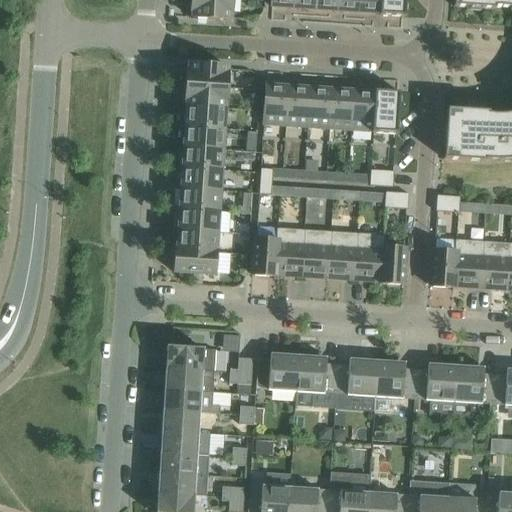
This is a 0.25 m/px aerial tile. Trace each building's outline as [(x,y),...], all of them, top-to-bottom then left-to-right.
[(230,22),(231,0),(190,0),(190,12),(192,12),(192,19),(230,22)] [(290,8),(290,0),(270,0),(270,7),(290,8)] [(312,10),(313,0),(290,0),(290,8),(312,10)] [(335,11),(335,0),(313,0),(312,10),(335,11)] [(357,12),(357,0),(335,0),(335,11),(357,12)] [(380,14),(380,0),(357,0),(357,12),(380,14)] [(379,16),(405,18),(405,0),(380,0),(380,14),(379,16)] [(463,160),(464,151),(478,152),(479,151),(488,153),(499,154),(504,154),(511,152),(511,0),(453,0),(453,7),(469,8),(469,4),(479,5),(479,9),(495,10),(495,8),(501,8),(511,9),(511,4),(511,3),(511,119),(504,121),(504,116),(494,116),(488,115),(488,112),(473,111),(472,115),(462,115),(462,111),(447,110),(444,160),(470,161),(470,160),(463,160)] [(185,86),(227,88),(228,73),(227,73),(227,67),(189,64),(189,71),(186,71),(185,86)] [(226,104),(227,88),(185,86),(184,101),(186,101),(186,107),(224,109),(225,103),(226,104)] [(283,126),(285,88),(265,87),(262,124),(283,126)] [(305,127),(307,89),(285,88),(283,126),(305,127)] [(327,129),(330,91),(307,89),(305,127),(327,129)] [(350,130),(352,92),(330,91),(327,129),(350,130)] [(372,132),(374,94),(352,92),(350,130),(372,132)] [(397,135),(400,93),(374,92),(374,94),(372,132),(372,134),(397,135)] [(223,130),(224,109),(186,107),(184,127),(223,130)] [(222,150),(223,130),(184,127),(183,148),(222,150)] [(220,171),(222,150),(183,148),(182,169),(220,171)] [(260,164),(251,163),(250,172),(259,173),(260,164)] [(219,192),(220,171),(182,169),(180,189),(219,192)] [(259,182),(271,183),(272,170),(260,169),(259,182)] [(304,181),(304,172),(291,171),(291,180),(304,181)] [(370,171),(369,187),(392,188),(393,172),(370,171)] [(304,172),(304,181),(317,182),(317,173),(304,172)] [(348,184),(348,175),(335,174),(335,183),(348,184)] [(348,175),(348,184),(361,185),(361,176),(348,175)] [(270,196),(271,183),(259,182),(259,195),(270,196)] [(306,198),(307,189),(294,188),(293,197),(306,198)] [(218,212),(219,192),(180,189),(179,210),(218,212)] [(307,189),(306,198),(319,199),(320,190),(307,189)] [(359,202),(359,193),(346,192),(346,201),(359,202)] [(359,193),(359,202),(372,202),(372,193),(359,193)] [(408,195),(385,193),(384,209),(407,210),(408,195)] [(436,196),(435,212),(459,214),(460,198),(436,196)] [(484,214),(485,205),(472,204),(471,213),(484,214)] [(497,215),(498,206),(485,205),(484,214),(497,215)] [(216,233),(218,212),(179,210),(178,230),(216,233)] [(301,275),(304,231),(276,229),(276,240),(273,277),(276,277),(276,275),(291,276),(291,274),(301,275)] [(215,252),(216,233),(178,230),(177,250),(175,250),(175,251),(216,254),(216,252),(215,252)] [(327,279),(330,233),(304,231),(301,275),(311,275),(311,278),(327,279)] [(354,278),(357,234),(330,233),(327,279),(343,280),(344,277),(354,278)] [(381,284),(384,247),(384,236),(357,234),(354,278),(364,279),(364,281),(379,282),(379,284),(381,284)] [(273,277),(276,240),(254,239),(252,276),(273,277)] [(480,286),(483,242),(455,241),(454,252),(452,289),(454,289),(455,287),(469,288),(469,286),(480,286)] [(506,290),(509,244),(483,242),(480,286),(490,287),(490,289),(506,290)] [(381,284),(403,286),(405,249),(384,247),(381,284)] [(452,289),(454,252),(433,250),(430,287),(452,289)] [(175,251),(173,273),(192,274),(214,275),(214,274),(228,275),(230,255),(216,254),(175,251)] [(167,347),(165,370),(166,370),(202,372),(214,373),(215,351),(204,350),(167,347)] [(296,393),(298,356),(270,354),(270,361),(257,360),(255,390),(296,393)] [(298,357),(296,393),(310,394),(309,408),(334,409),(335,395),(337,365),(326,365),(326,358),(298,356),(298,357)] [(251,386),(252,360),(238,359),(237,370),(238,370),(237,385),(251,386)] [(375,398),(377,361),(349,359),(349,366),(337,365),(335,395),(375,398)] [(405,370),(405,363),(377,361),(375,398),(414,400),(416,371),(405,370)] [(453,403),(456,366),(428,365),(427,371),(416,371),(414,400),(453,403)] [(483,375),(484,368),(456,366),(453,403),(493,405),(495,376),(483,375)] [(511,406),(511,369),(507,370),(506,376),(495,376),(493,405),(511,406)] [(165,370),(164,390),(213,394),(214,373),(202,372),(166,370),(165,370)] [(238,370),(237,370),(229,370),(228,385),(237,385),(238,370)] [(163,409),(162,411),(199,414),(219,415),(220,406),(229,407),(230,395),(213,394),(164,390),(163,398),(163,409)] [(239,416),(253,417),(254,408),(240,407),(239,416)] [(198,434),(199,414),(162,411),(161,432),(198,434)] [(253,426),(253,417),(239,416),(238,425),(253,426)] [(331,441),(332,429),(324,428),(319,433),(318,440),(331,441)] [(345,431),(334,430),(333,442),(345,442),(345,431)] [(161,432),(160,453),(208,456),(210,435),(198,434),(161,432)] [(418,437),(412,437),(412,448),(422,448),(423,442),(418,437)] [(255,441),(255,455),(272,456),(272,442),(255,441)] [(491,441),(490,453),(504,454),(504,441),(491,441)] [(232,457),(246,458),(247,449),(232,448),(232,457)] [(158,473),(159,473),(207,476),(208,456),(160,453),(158,473)] [(245,467),(246,458),(232,457),(231,466),(245,467)] [(207,476),(159,473),(158,473),(157,494),(194,496),(205,497),(207,476)] [(329,491),(327,511),(367,511),(368,493),(370,476),(330,473),(329,491)] [(288,511),(290,488),(249,486),(247,511),(288,511)] [(230,503),(231,488),(222,488),(221,502),(229,503),(230,503)] [(229,503),(228,511),(242,511),(244,489),(231,488),(230,503),(229,503)] [(327,511),(329,491),(290,488),(288,511),(327,511)] [(485,511),(487,493),(474,492),(473,500),(447,499),(446,511),(485,511)] [(406,511),(408,496),(368,493),(367,511),(406,511)] [(511,511),(511,494),(487,493),(485,511),(511,511)] [(193,511),(194,496),(157,494),(155,511),(193,511)] [(408,496),(406,511),(446,511),(447,499),(408,496)]
